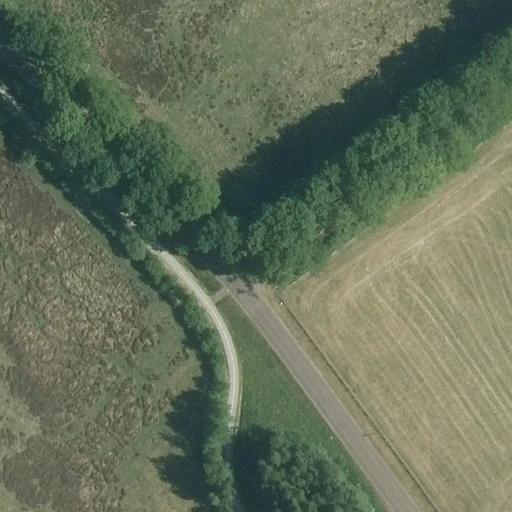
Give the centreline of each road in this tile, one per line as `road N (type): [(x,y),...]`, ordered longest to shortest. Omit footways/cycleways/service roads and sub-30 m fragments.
road 1 (unclassified): [(235,283),(511,76)]
road 2 (tertiary): [(235,283),(0,42)]
road 3 (tertiary): [(406,511),(235,283)]
